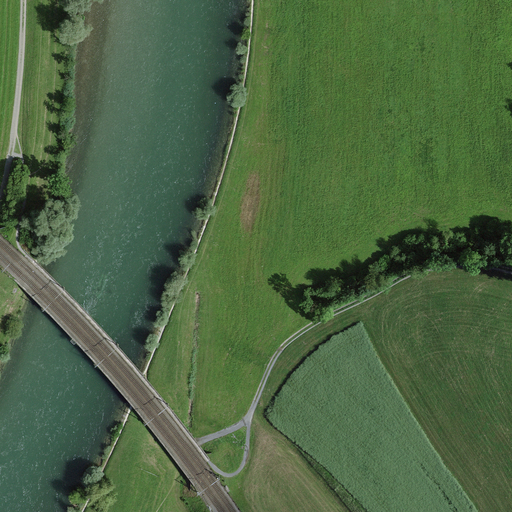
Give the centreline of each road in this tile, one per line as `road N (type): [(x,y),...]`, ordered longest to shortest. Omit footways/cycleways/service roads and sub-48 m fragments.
road 1 (track): [(511,270),(462,264),(418,272),(296,334),(264,376),(248,418)]
road 2 (track): [(20,0),(12,140)]
